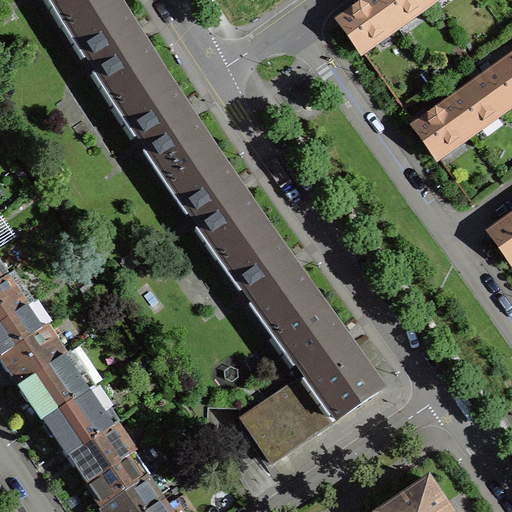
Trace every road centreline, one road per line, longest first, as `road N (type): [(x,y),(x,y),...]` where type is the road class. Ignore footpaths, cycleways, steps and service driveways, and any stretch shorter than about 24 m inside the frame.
road 1 (tertiary): [(440,399),(237,113),(216,71)]
road 2 (residential): [(294,24),(448,236)]
road 3 (residential): [(270,511),(440,399)]
road 4 (tertiary): [(511,501),(440,399)]
